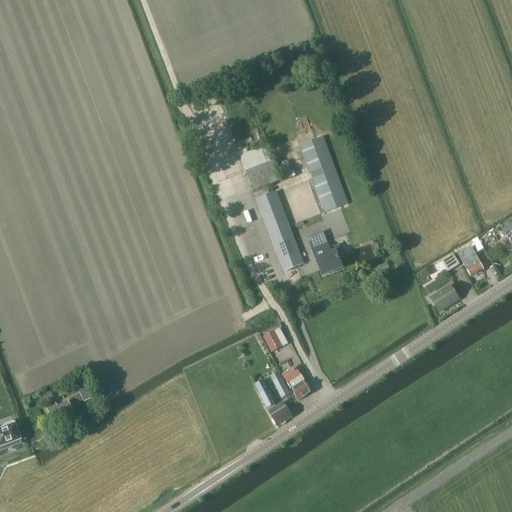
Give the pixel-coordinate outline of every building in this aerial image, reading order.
[(333,235),(357,226),(324,136),(300,144),(333,235)] [(273,161),(246,171),(253,190),(280,180),(273,161)] [(276,191),(257,198),(284,271),(303,264),(276,191)] [(484,270),(477,257),(476,258),(474,254),(478,251),(474,243),(457,252),(462,260),(467,257),(469,261),(464,264),(472,277),(484,270)] [(336,254),(318,261),(323,275),(342,268),(336,254)] [(447,271),(459,264),(453,254),(441,261),(447,271)] [(440,312),(459,299),(450,285),(431,298),(440,312)] [(274,331),(263,337),(272,353),(283,347),(274,331)] [(295,366),(283,374),(288,383),(292,389),(299,400),(311,392),(300,375),(295,366)] [(282,398),(290,394),(281,377),(274,381),(282,398)] [(95,398),(85,378),(75,383),(85,403),(95,398)] [(267,408),(277,425),(278,425),(292,417),(283,402),(275,407),(274,405),(277,403),(269,390),(260,395),(268,408),(267,408)] [(52,395),(56,393),(55,391),(41,397),(44,403),(54,399),(52,395)] [(76,416),(68,400),(58,406),(56,402),(47,407),(55,424),(66,419),(66,420),(76,416)] [(0,446),(19,440),(13,424),(12,422),(4,425),(5,427),(0,428),(0,446)]
